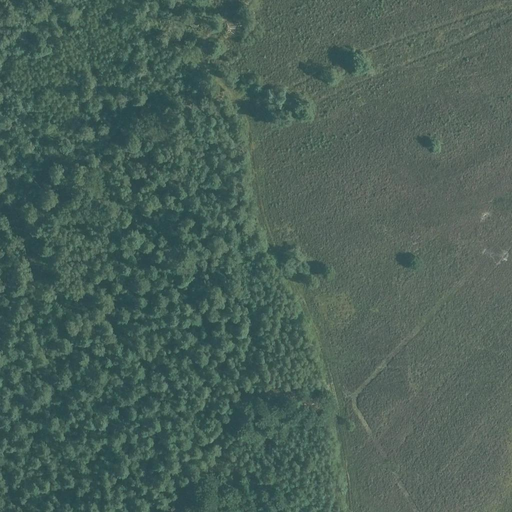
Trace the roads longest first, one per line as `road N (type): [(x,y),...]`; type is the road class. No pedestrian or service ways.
road 1 (track): [(350,511),(317,331),(261,215),(247,123),(191,52)]
road 2 (track): [(0,244),(241,0)]
